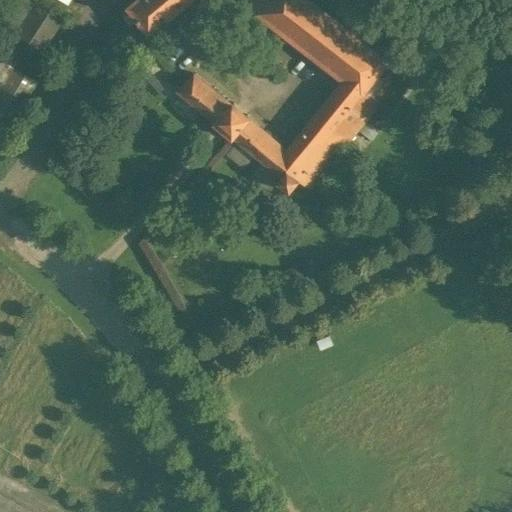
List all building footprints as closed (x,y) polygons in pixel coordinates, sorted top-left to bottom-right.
[(134,0),(129,5),(150,33),(188,0),(134,0)] [(389,61),(309,0),(244,0),(243,1),(344,80),(367,89),(383,68),(389,61)] [(62,20),(36,3),(17,32),(43,49),(62,20)] [(11,34),(5,30),(0,37),(0,145),(54,56),(43,49),(17,32),(14,30),(11,34)] [(146,66),(134,78),(153,97),(165,85),(146,66)] [(367,89),(381,100),(398,79),(383,68),(367,89)] [(235,106),(195,72),(178,89),(219,123),(235,106)] [(344,80),(297,137),(329,164),(355,132),(365,120),(381,100),(367,89),(344,80)] [(241,111),(235,106),(219,123),(225,128),(230,132),(246,115),(241,111)] [(297,137),(287,150),(246,115),(230,132),(282,176),(279,181),(290,190),(299,180),(309,188),(329,164),(297,137)] [(365,120),(355,132),(368,143),(378,130),(365,120)]
